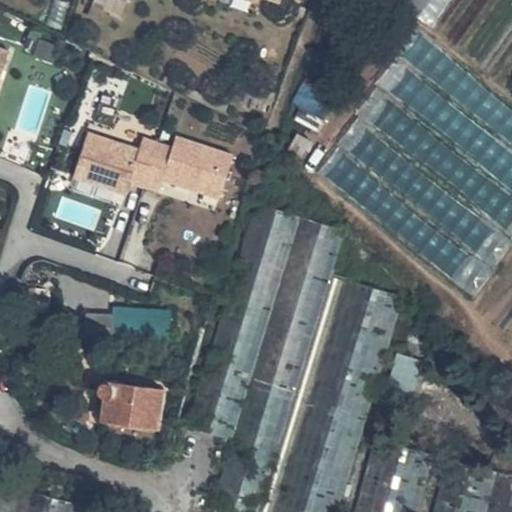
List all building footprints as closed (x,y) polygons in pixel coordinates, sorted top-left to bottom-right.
[(412,0),(409,6),(435,25),(452,0),(412,0)] [(471,289),(511,238),(511,100),(425,31),(317,165),(471,289)] [(151,176),(163,142),(132,131),(128,142),(78,123),(60,169),(109,188),(114,175),(147,187),(151,176)] [(224,150),(167,130),(151,176),(208,197),(224,150)] [(193,422),(240,436),(294,216),(247,203),(193,422)] [(264,511),(340,229),(294,216),(240,436),(223,503),(257,511),(264,511)] [(333,511),(395,289),(343,275),(278,511),(333,511)] [(148,299),(82,298),(82,306),(149,306),(148,299)] [(149,306),(82,306),(83,330),(150,326),(149,306)] [(418,365),(395,359),(383,404),(406,410),(418,365)] [(86,405),(142,410),(145,376),(88,370),(79,371),(76,374),(80,383),(88,388),(86,405)] [(349,511),(413,511),(428,455),(367,440),(349,511)] [(478,511),(488,472),(445,461),(431,511),(478,511)] [(511,511),(511,478),(495,474),(485,511),(511,511)] [(63,511),(69,493),(11,478),(2,511),(63,511)] [(139,511),(140,510),(77,495),(72,511),(139,511)]
